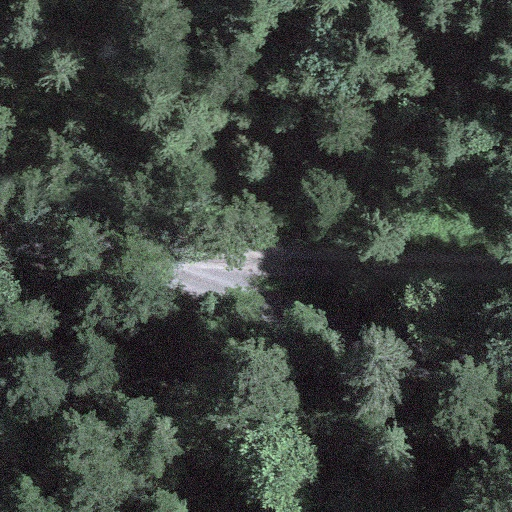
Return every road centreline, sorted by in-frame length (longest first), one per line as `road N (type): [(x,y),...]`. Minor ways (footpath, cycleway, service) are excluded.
road 1 (track): [(511,388),(206,264),(112,233),(0,218)]
road 2 (track): [(206,264),(511,265)]
